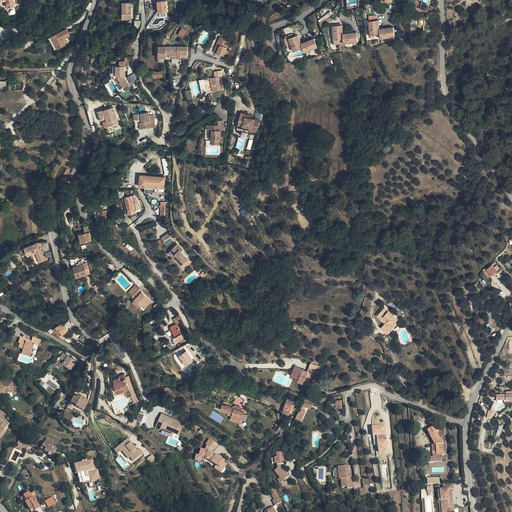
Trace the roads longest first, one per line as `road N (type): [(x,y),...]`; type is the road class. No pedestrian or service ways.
road 1 (unclassified): [(19,318),(89,352),(88,334),(66,302),(53,231),(55,204),(80,156)]
road 2 (unclassified): [(511,198),(447,102),(441,0)]
road 3 (unclassified): [(475,511),(464,423),(511,316)]
road 4 (residential): [(94,0),(72,63),(86,133),(80,156)]
